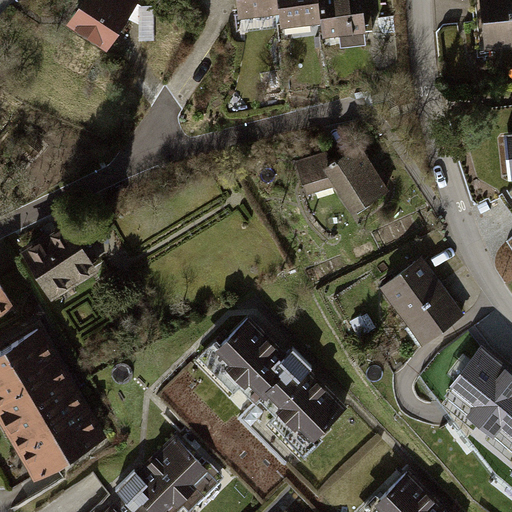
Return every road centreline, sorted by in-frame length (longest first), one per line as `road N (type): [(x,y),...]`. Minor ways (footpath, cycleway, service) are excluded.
road 1 (residential): [(425,0),(431,105),(462,218),(511,313)]
road 2 (residential): [(163,148),(367,100)]
road 3 (residential): [(0,228),(163,148)]
road 4 (residential): [(163,148),(168,107),(222,0)]
